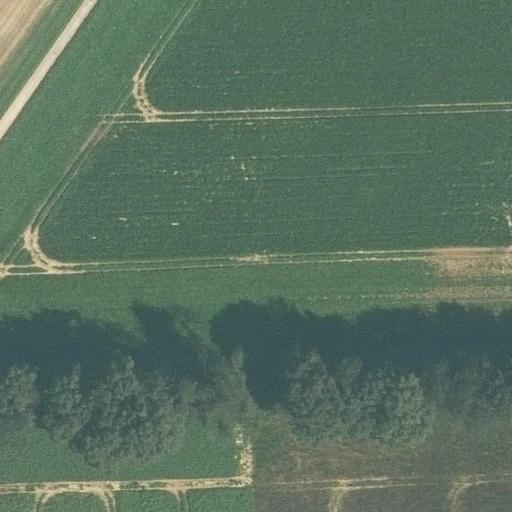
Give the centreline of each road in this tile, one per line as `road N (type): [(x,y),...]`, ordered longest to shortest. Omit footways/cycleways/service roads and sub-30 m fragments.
road 1 (track): [(511,341),(0,358)]
road 2 (track): [(89,0),(0,129)]
